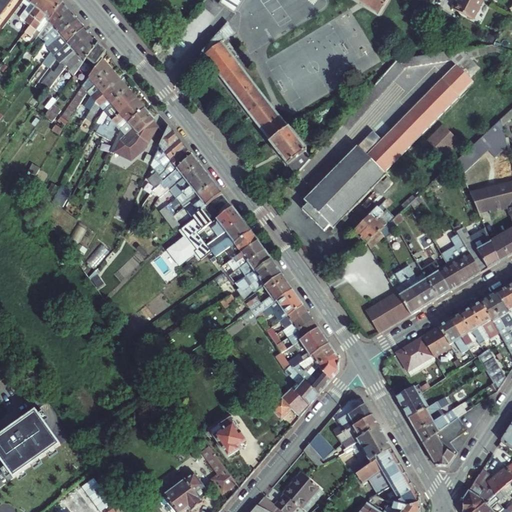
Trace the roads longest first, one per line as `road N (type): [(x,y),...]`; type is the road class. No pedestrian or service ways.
road 1 (primary): [(362,363),(265,221),(85,0)]
road 2 (residential): [(362,363),(238,511)]
road 3 (residential): [(511,269),(362,363)]
road 4 (primary): [(442,504),(362,363)]
road 5 (tertiary): [(511,396),(442,504)]
